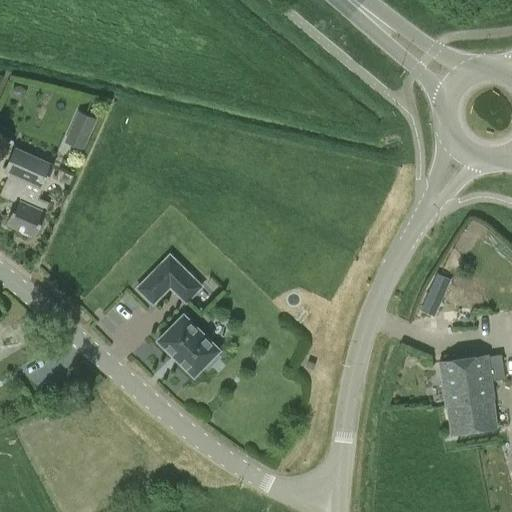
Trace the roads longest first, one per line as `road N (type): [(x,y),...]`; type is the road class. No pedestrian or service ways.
road 1 (unclassified): [(0,268),(222,458),(291,494),(334,496)]
road 2 (unclassified): [(334,496),(363,342),(433,200)]
